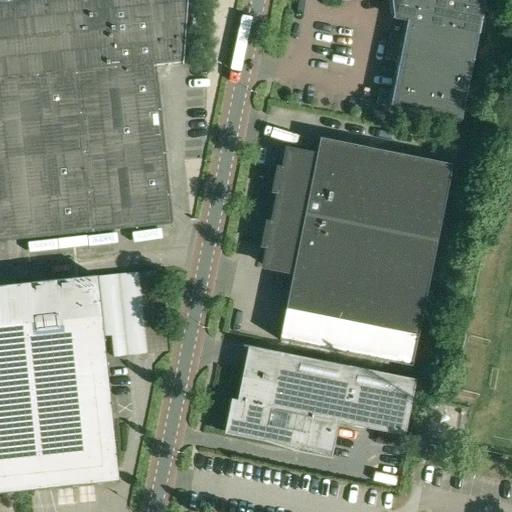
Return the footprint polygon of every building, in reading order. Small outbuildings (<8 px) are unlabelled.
[(19,0),(0,2),(0,243),(172,225),(156,67),(182,64),(182,66),(183,66),(187,0),(19,0)] [(393,18),(393,20),(407,22),(479,36),(484,7),(483,0),(391,0),(393,18)] [(391,34),(390,34),(387,47),(473,64),(479,36),(407,22),(408,22),(405,35),(391,34)] [(386,59),(399,64),(396,78),(467,92),(473,64),(387,47),(385,59),(386,59)] [(380,91),(378,90),(376,104),(462,121),(467,92),(396,78),(393,92),(380,91)] [(288,152),(276,210),(437,242),(453,166),(320,139),(316,158),(288,152)] [(276,210),(265,267),(293,273),(286,310),(418,337),(437,242),(276,210)] [(146,274),(105,277),(108,337),(118,337),(119,357),(151,355),(146,274)] [(0,511),(0,494),(119,482),(98,277),(0,287),(0,511)] [(338,424),(405,437),(416,381),(282,354),(249,347),(244,369),(238,401),(232,400),(225,434),(264,443),(297,453),(299,444),(332,451),(338,424)]
